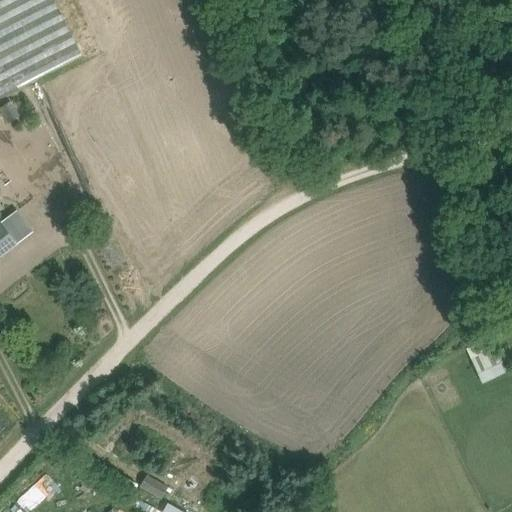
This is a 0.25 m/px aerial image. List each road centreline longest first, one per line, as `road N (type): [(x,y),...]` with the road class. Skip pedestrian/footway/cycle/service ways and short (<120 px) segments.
road 1 (track): [(0,474),(236,235),(289,194),(511,132)]
road 2 (track): [(289,194),(209,0)]
